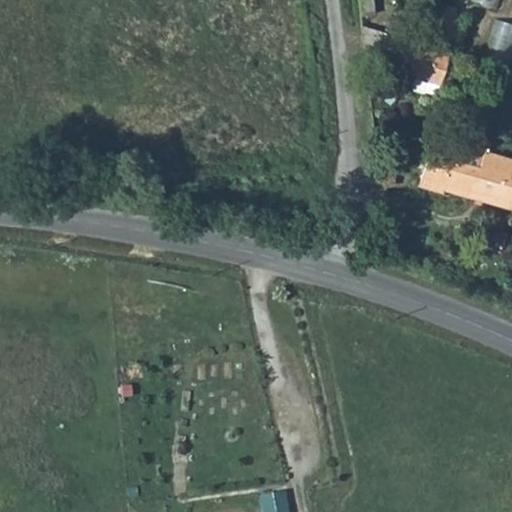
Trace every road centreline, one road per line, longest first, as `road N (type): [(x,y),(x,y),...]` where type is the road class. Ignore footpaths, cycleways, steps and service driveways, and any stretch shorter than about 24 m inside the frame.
road 1 (unclassified): [(0,217),(102,224),(333,274),(511,341)]
road 2 (track): [(333,274),(344,120),(330,0)]
road 3 (track): [(257,258),(285,432)]
